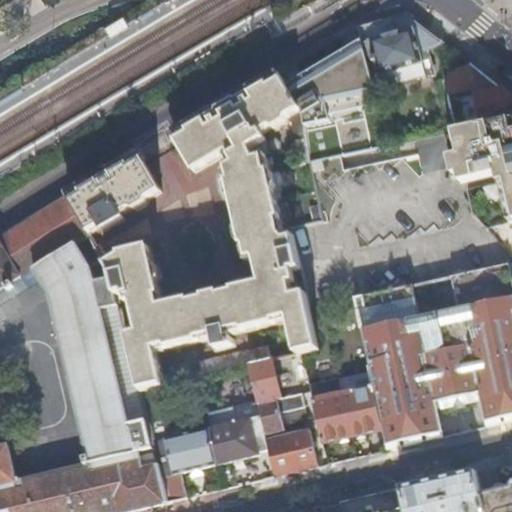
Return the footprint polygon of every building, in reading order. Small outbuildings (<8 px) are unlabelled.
[(407,13),(360,26),(364,40),(377,90),(432,76),(429,62),(423,64),(420,54),(444,42),(407,13)] [(364,40),(287,86),(301,110),(302,112),(304,128),(332,122),(331,117),(382,106),(377,90),(364,40)] [(444,75),(457,70),(454,61),(440,67),(442,75),(444,75)] [(457,70),(444,75),(457,130),(504,119),(511,117),(511,96),(472,65),(457,70)] [(128,335),(142,391),(165,386),(158,353),(214,339),(214,343),(212,343),(215,352),(236,347),(234,341),(231,342),(229,336),(289,322),(296,355),(301,354),(315,351),(317,350),(309,309),(306,293),(293,296),(291,284),(295,283),(293,271),(301,269),(293,235),(287,236),(285,233),(275,190),(278,186),(275,174),(270,171),(267,155),(266,139),(262,133),(271,128),(277,129),(287,123),(288,118),(301,110),(287,86),(279,73),(173,135),(181,149),(196,173),(229,153),(233,161),(225,166),(228,180),(226,184),(225,184),(228,198),(232,200),(239,226),(236,230),(239,244),(243,246),(247,263),(256,261),(261,283),(252,285),(250,283),(249,282),(235,285),(234,289),(190,300),(186,296),(173,300),(172,303),(165,306),(159,283),(162,278),(159,266),(155,264),(151,246),(120,254),(107,261),(113,273),(119,295),(126,293),(129,305),(133,304),(140,332),(128,335)] [(511,131),(508,132),(504,119),(457,130),(449,132),(453,148),(455,156),(444,158),(449,177),(454,176),(456,185),(468,182),(492,176),(504,224),(511,222),(511,131)] [(141,154),(70,196),(91,234),(102,227),(105,231),(126,219),(123,215),(132,209),(137,212),(148,205),(149,200),(164,191),(149,168),(141,154)] [(310,162),(313,172),(323,170),(321,160),(310,162)] [(11,284),(32,271),(92,235),(91,234),(70,196),(0,239),(0,291),(6,288),(9,293),(14,290),(11,284)] [(154,443),(142,391),(128,335),(119,295),(113,273),(107,261),(92,235),(32,271),(50,298),(91,460),(87,461),(88,466),(120,458),(156,450),(154,443)] [(488,427),(511,422),(511,285),(507,265),(447,279),(454,312),(419,320),(411,286),(354,299),(374,389),(383,429),(388,451),(443,439),(439,420),(442,419),(440,410),(478,402),(480,411),(484,410),(488,427)] [(315,351),(301,354),(309,384),(322,381),(315,351)] [(272,361),(251,366),(260,404),(277,400),(282,399),(272,361)] [(383,429),(374,389),(355,393),(355,390),(343,392),(353,436),(383,429)] [(353,436),(343,392),(330,395),(331,399),(313,403),(323,443),(353,436)] [(260,404),(263,421),(267,435),(280,432),(284,431),(277,400),(260,404)] [(480,411),(478,402),(440,410),(442,419),(480,411)] [(209,430),(218,466),(260,456),(259,453),(270,450),(267,435),(263,421),(252,424),(251,420),(237,423),(234,409),(210,415),(213,429),(209,430)] [(270,450),(277,478),(319,468),(310,427),(302,428),(303,433),(281,438),(280,432),(267,435),(270,450)] [(163,478),(169,503),(188,499),(182,475),(218,466),(209,430),(154,443),(156,450),(159,462),(171,459),(174,475),(163,478)] [(124,473),(120,458),(88,466),(22,482),(21,477),(17,478),(9,446),(0,447),(0,511),(119,511),(120,511),(119,511),(132,511),(169,503),(163,478),(159,464),(124,473)] [(486,511),(482,494),(476,471),(402,489),(407,511),(486,511)] [(511,511),(511,486),(482,494),(486,511),(511,511)] [(324,507),(302,511),(407,511),(402,489),(341,503),(342,506),(324,510),(324,507)]
